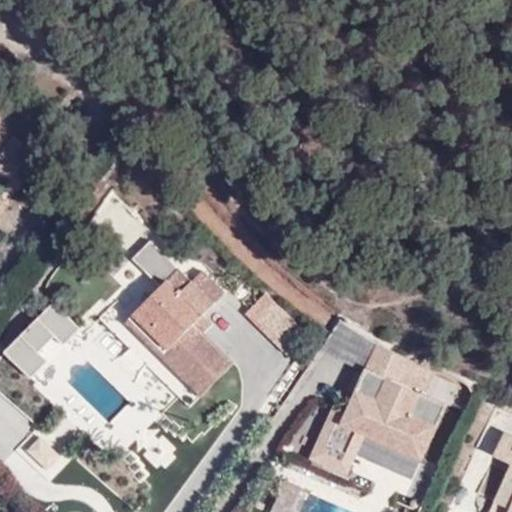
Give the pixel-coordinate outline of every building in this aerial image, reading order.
[(0,95),(0,105),(13,116),(2,131),(25,149),(49,120),(23,99),(16,109),(0,95)] [(2,131),(13,116),(0,105),(0,179),(7,186),(0,193),(0,217),(43,165),(25,149),(2,131)] [(198,317),(219,292),(196,272),(186,283),(169,269),(131,317),(115,305),(101,323),(193,404),(229,361),(197,335),(205,324),(198,317)] [(264,293),(245,313),(284,349),(303,328),(264,293)] [(4,355),(31,381),(81,332),(55,305),(4,355)] [(347,456),(355,439),(360,426),(382,436),(419,453),(435,418),(399,401),(402,396),(410,399),(416,386),(409,382),(420,356),(376,336),(358,371),(378,380),(373,393),(353,385),(343,405),(331,400),(308,452),(329,462),(335,450),(347,456)] [(353,369),(347,382),(353,385),(373,393),(378,380),(358,371),(353,369)] [(511,462),(511,488),(506,502),(501,511),(511,511),(511,430),(502,425),(490,451),(507,459),(511,462)] [(377,449),(382,436),(360,426),(355,439),(377,449)] [(335,450),(329,462),(342,467),(347,456),(335,450)] [(489,493),(506,502),(511,488),(511,462),(507,459),(489,493)]
